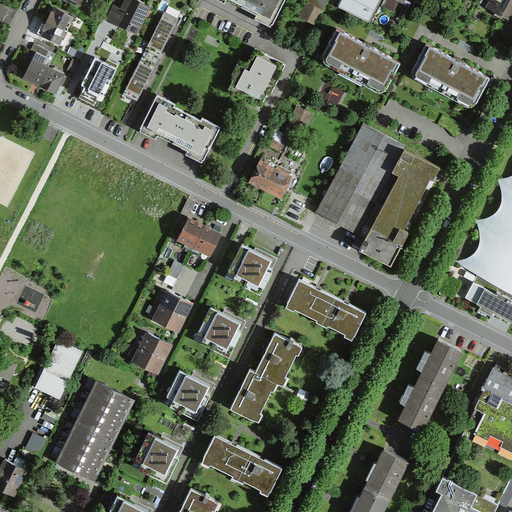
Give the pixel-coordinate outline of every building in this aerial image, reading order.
[(152,5),(141,0),(125,0),(122,7),(114,4),(107,18),(138,33),(152,5)] [(269,24),(281,0),(242,0),(242,3),(257,11),(254,17),(269,24)] [(325,0),(308,0),(300,16),(314,22),(325,0)] [(340,0),(337,5),(366,21),(377,0),(340,0)] [(511,0),(488,0),(486,5),(511,19),(511,0)] [(10,6),(0,1),(0,19),(3,20),(10,6)] [(74,17),(55,8),(52,12),(51,12),(46,22),(66,32),(74,17)] [(174,26),(160,19),(147,46),(161,53),(174,26)] [(66,32),(46,22),(42,30),(43,31),(41,36),(60,45),(62,40),(63,40),(67,32),(66,32)] [(398,61),(337,29),(322,58),(383,90),(398,61)] [(50,50),(34,42),(31,48),(36,51),(24,75),(41,83),(50,64),(44,61),(50,50)] [(428,42),(412,72),(472,104),(488,74),(428,42)] [(288,61),(257,45),(249,61),(242,57),(234,73),(238,75),(231,88),(262,103),(268,91),(272,93),(288,61)] [(161,53),(147,46),(139,62),(153,69),(161,53)] [(153,69),(139,62),(123,93),(137,100),(153,69)] [(68,74),(50,64),(41,83),(56,91),(61,82),(63,83),(68,74)] [(97,78),(92,76),(88,83),(85,82),(80,92),(82,93),(78,100),(101,111),(113,85),(107,83),(109,80),(98,75),(97,78)] [(175,101),(159,93),(141,129),(156,136),(159,130),(176,139),(189,112),(174,104),(175,101)] [(203,160),(221,125),(205,116),(203,119),(189,112),(176,139),(191,147),(188,153),(203,160)] [(363,123),(314,210),(356,233),(391,170),(404,147),(405,146),(363,123)] [(399,174),(358,247),(388,264),(436,179),(433,178),(439,166),(404,147),(391,170),(399,174)] [(292,174),(259,158),(248,180),(281,197),(292,174)] [(511,162),(459,261),(511,289),(511,162)] [(183,217),(173,239),(192,248),(202,226),(183,217)] [(202,226),(192,248),(210,256),(220,235),(202,226)] [(270,259),(240,245),(228,271),(235,274),(232,280),(260,294),(272,269),(266,266),(270,259)] [(330,295),(295,279),(282,307),(288,310),(290,307),(313,318),(311,321),(316,323),(330,295)] [(511,303),(470,281),(462,297),(511,322),(511,303)] [(190,303),(164,290),(157,304),(183,317),(190,303)] [(363,311),(330,295),(316,323),(322,326),(323,323),(346,334),(345,337),(350,339),(363,311)] [(183,317),(157,304),(150,318),(176,331),(183,317)] [(239,322),(210,308),(197,334),(204,338),(201,343),(230,357),(241,333),(235,330),(239,322)] [(169,345),(143,332),(136,346),(162,359),(169,345)] [(302,348),(274,335),(256,372),(277,382),(283,385),(287,378),(284,377),(296,353),(298,355),(302,348)] [(431,335),(393,418),(419,430),(457,346),(431,335)] [(38,388),(63,399),(86,351),(61,339),(38,388)] [(162,359),(136,346),(129,360),(155,373),(162,359)] [(256,372),(250,369),(232,406),(259,419),(262,413),(259,411),(271,388),(274,389),(277,382),(256,372)] [(511,379),(490,369),(460,433),(511,457),(511,379)] [(209,385),(180,371),(167,397),(174,400),(171,406),(200,420),(211,395),(205,393),(209,385)] [(96,381),(56,463),(95,482),(135,400),(96,381)] [(177,448),(148,434),(135,460),(142,464),(140,469),(168,483),(179,459),(173,456),(177,448)] [(32,435),(26,451),(44,459),(50,442),(32,435)] [(246,451),(211,435),(198,463),(204,466),(206,463),(229,474),(227,477),(232,480),(246,451)] [(379,511),(407,460),(381,447),(346,511),(379,511)] [(279,467),(246,451),(232,480),(237,482),(239,479),(262,490),(260,493),(266,495),(279,467)] [(31,470),(7,460),(0,475),(0,486),(20,495),(31,470)] [(435,491),(424,511),(485,511),(492,501),(436,473),(428,488),(435,491)] [(217,504),(190,490),(178,511),(209,511),(211,509),(214,510),(217,504)] [(144,511),(146,509),(117,495),(108,511),(144,511)]
